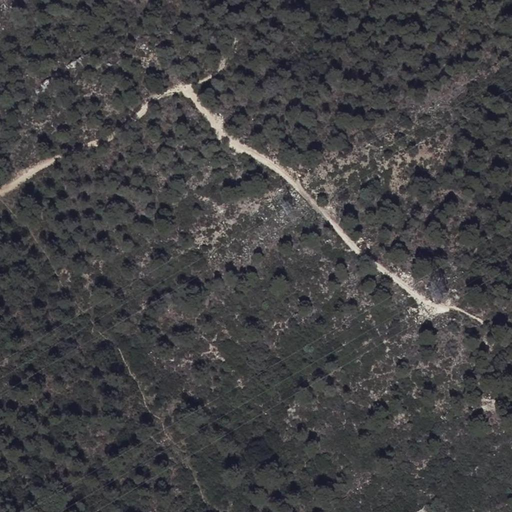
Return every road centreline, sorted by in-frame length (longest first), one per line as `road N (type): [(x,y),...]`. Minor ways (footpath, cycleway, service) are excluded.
road 1 (track): [(429,305),(367,259),(292,181),(226,142),(180,89)]
road 2 (track): [(180,89),(0,187)]
